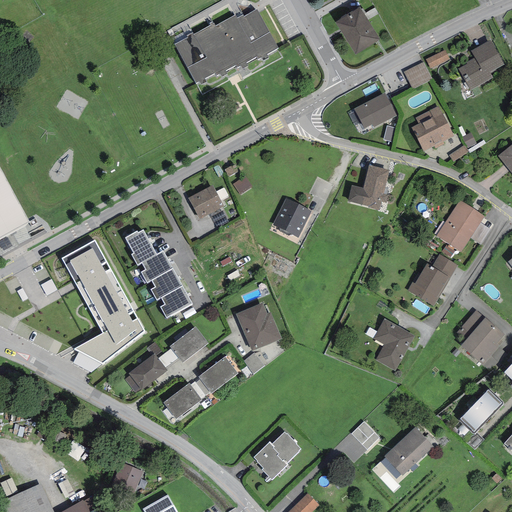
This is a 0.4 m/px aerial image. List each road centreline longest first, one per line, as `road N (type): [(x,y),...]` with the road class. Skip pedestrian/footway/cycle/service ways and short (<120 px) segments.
road 1 (residential): [(0,275),(299,113)]
road 2 (residential): [(299,113),(332,141),(415,158),(479,188)]
road 3 (residential): [(344,88),(487,14)]
road 4 (residential): [(125,412),(185,448),(249,505)]
road 5 (residential): [(0,348),(125,412)]
road 6 (unclassified): [(125,412),(239,336)]
